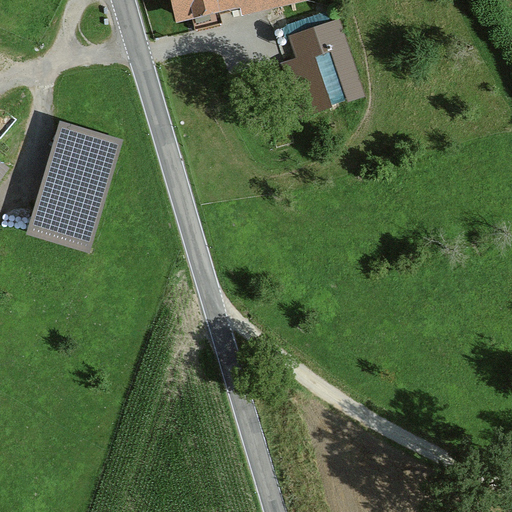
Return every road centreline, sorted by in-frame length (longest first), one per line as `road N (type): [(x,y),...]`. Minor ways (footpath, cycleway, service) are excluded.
road 1 (unclassified): [(122,0),(274,511)]
road 2 (track): [(214,310),(360,414),(511,492)]
road 3 (track): [(0,200),(25,156),(80,0)]
